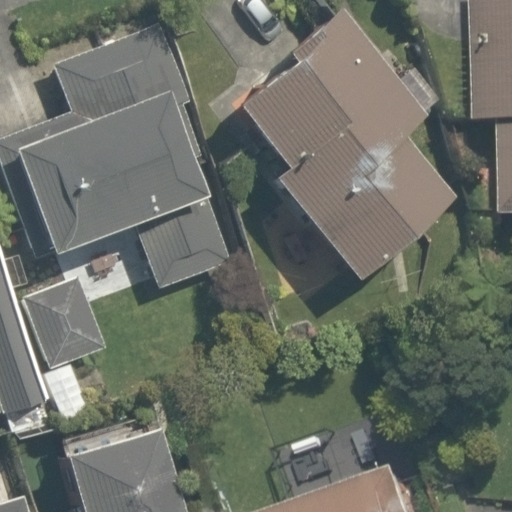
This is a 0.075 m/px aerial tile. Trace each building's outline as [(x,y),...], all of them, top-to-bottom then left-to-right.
[(346,301),(451,228),(441,118),(369,13),(236,104),(286,177),(268,189),(346,301)] [(242,266),(161,30),(48,69),(70,133),(2,156),(42,271),(131,241),(150,297),(242,266)] [(0,417),(30,406),(0,326),(0,417)] [(190,511),(166,427),(67,456),(83,511),(190,511)] [(327,511),(443,511),(431,476),(327,511)]
